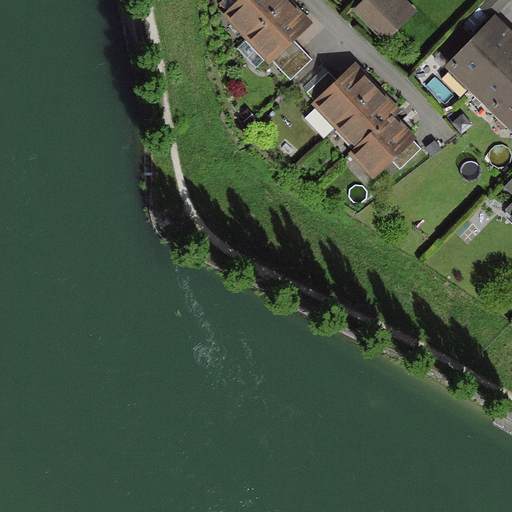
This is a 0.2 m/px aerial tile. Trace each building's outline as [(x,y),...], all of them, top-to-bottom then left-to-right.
[(246,37),(284,2),(282,0),(220,0),(217,4),(227,14),(226,15),(246,37)] [(382,0),(365,0),(356,9),(384,38),(402,20),(382,0)] [(485,0),(480,6),(490,16),(505,1),(503,0),(485,0)] [(289,38),(304,23),(284,2),(246,37),(277,70),(299,49),(289,38)] [(472,86),(511,44),(511,43),(490,22),(449,64),(472,86)] [(511,88),(511,44),(472,86),(493,107),(511,88)] [(299,49),(277,70),(288,81),(309,60),(299,49)] [(302,118),(322,139),(335,126),(373,90),(352,68),(336,83),(326,72),(304,93),(316,105),(302,118)] [(511,88),(493,107),(511,125),(511,88)] [(388,117),(393,112),(373,90),(335,126),(355,147),(350,152),(388,117)] [(419,149),(388,117),(350,152),(371,174),(387,159),(397,170),(419,149)]
